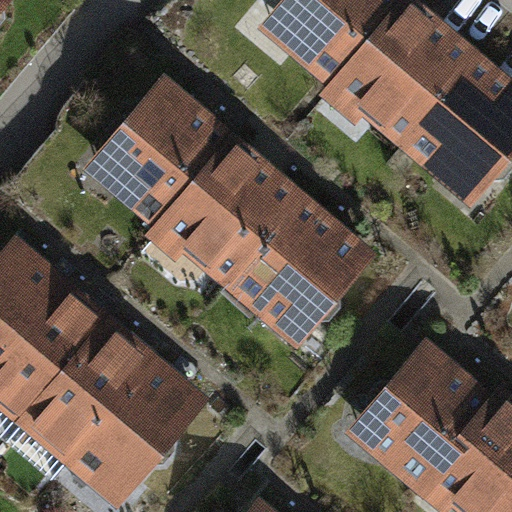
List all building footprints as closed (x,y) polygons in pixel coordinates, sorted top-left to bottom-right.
[(404,2),(402,0),(282,0),(283,8),(271,22),(338,79),(404,2)] [(472,58),(404,2),(338,79),(405,136),(472,58)] [(511,146),(511,92),(472,58),(405,136),(473,194),(486,178),(503,177),(511,167),(511,148),(511,147),(511,146)] [(231,142),(163,85),(135,117),(118,117),(107,131),(108,149),(97,164),(164,220),(231,142)] [(297,198),(231,142),(164,220),(231,277),(297,198)] [(364,255),(297,198),(231,277),(297,334),(311,318),(328,318),(340,305),(337,288),(364,255)] [(0,356),(60,285),(13,246),(0,261),(0,356)] [(105,324),(60,285),(0,356),(0,391),(28,415),(105,324)] [(150,362),(105,324),(28,415),(73,454),(150,362)] [(358,427),(426,485),(434,475),(492,405),(424,348),(397,380),(378,382),(368,394),(371,411),(358,427)] [(197,401),(150,362),(73,454),(120,493),(146,462),(163,462),(174,450),(171,431),(197,401)] [(477,511),(511,511),(511,406),(499,396),(492,405),(434,475),(477,511)]
